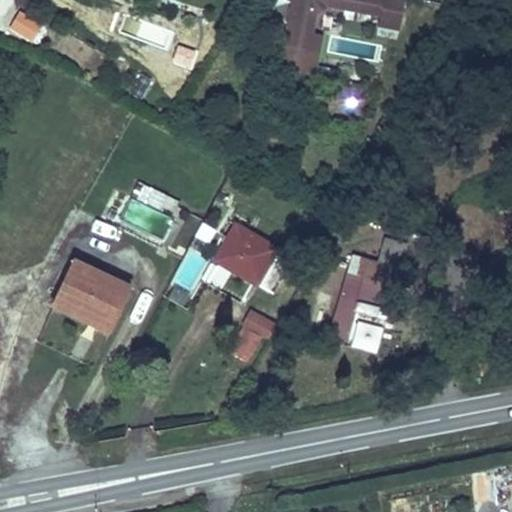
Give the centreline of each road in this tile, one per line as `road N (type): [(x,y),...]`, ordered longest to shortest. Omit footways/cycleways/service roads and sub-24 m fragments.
road 1 (primary): [(172,473),(511,407)]
road 2 (primary): [(172,473),(126,471),(0,494)]
road 3 (primary): [(36,511),(172,473)]
